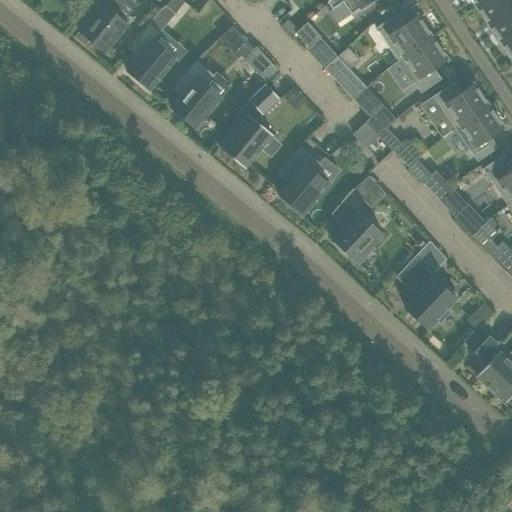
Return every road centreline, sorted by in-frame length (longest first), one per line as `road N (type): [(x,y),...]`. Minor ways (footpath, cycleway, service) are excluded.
road 1 (residential): [(0,19),(489,429),(511,425)]
road 2 (residential): [(511,108),(438,0)]
